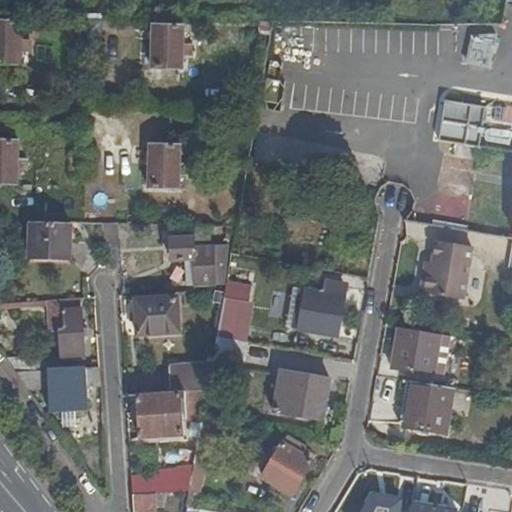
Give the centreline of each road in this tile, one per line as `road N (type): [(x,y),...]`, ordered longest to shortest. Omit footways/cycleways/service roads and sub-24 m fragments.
road 1 (residential): [(398,202),(353,456)]
road 2 (residential): [(108,287),(115,511)]
road 3 (residential): [(98,511),(0,375)]
road 4 (residential): [(353,456),(511,481)]
